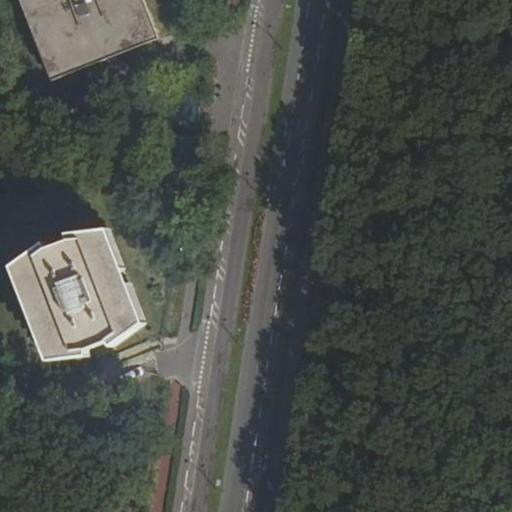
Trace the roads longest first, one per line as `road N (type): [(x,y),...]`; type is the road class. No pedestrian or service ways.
road 1 (tertiary): [(233,511),(311,0)]
road 2 (tertiary): [(277,0),(200,511)]
